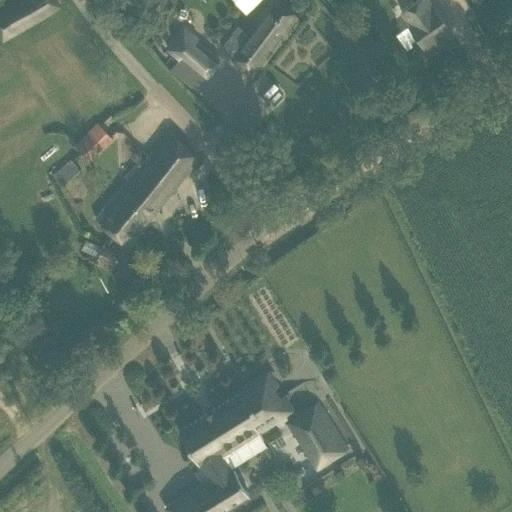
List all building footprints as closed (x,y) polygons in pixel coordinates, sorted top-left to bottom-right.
[(56,0),(19,0),(0,11),(0,33),(2,38),(58,3),(56,0)] [(296,15),(280,2),(277,0),(270,0),(246,32),(237,24),(219,47),(252,72),(296,15)] [(412,0),(410,2),(399,10),(409,24),(420,39),(414,43),(423,56),(443,42),(438,36),(449,29),(428,0),(412,0)] [(220,59),(197,40),(198,36),(183,24),(163,47),(203,79),(220,59)] [(100,126),(77,147),(89,160),(112,139),(100,126)] [(170,131),(96,220),(126,245),(197,159),(170,131)] [(71,161),(53,176),(61,186),(79,170),(71,161)] [(103,244),(97,258),(106,262),(109,263),(113,261),(115,258),(116,255),(115,251),(112,249),(103,244)] [(224,511),(250,496),(223,455),(258,433),(258,432),(292,411),(282,395),(278,397),(272,387),(276,384),(268,372),(240,389),(241,391),(239,393),(178,431),(212,484),(207,487),(204,481),(163,507),(166,511),(224,511)] [(341,450),(345,447),(318,404),(305,412),(303,409),(294,414),(296,417),(289,422),(317,466),(342,451),(341,450)]
